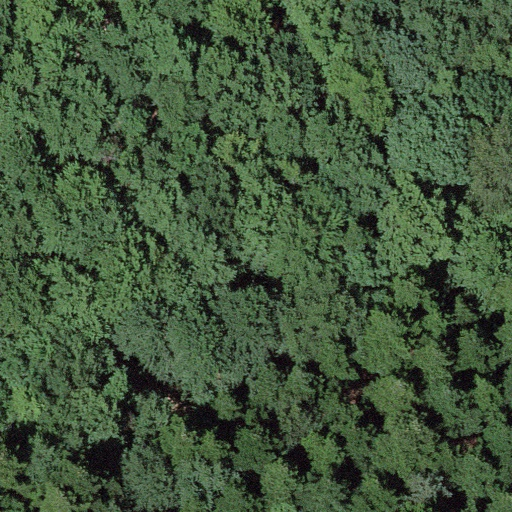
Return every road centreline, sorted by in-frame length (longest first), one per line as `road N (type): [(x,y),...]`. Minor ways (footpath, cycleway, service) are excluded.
road 1 (track): [(0,367),(21,355),(334,305),(511,255)]
road 2 (track): [(0,148),(116,34),(163,0)]
